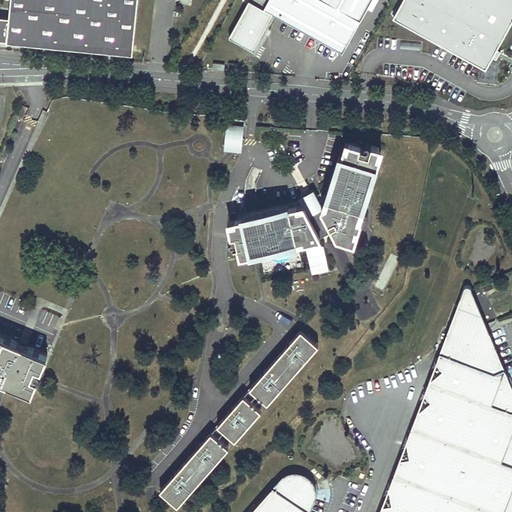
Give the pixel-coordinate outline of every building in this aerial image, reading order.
[(0,0),(0,39),(7,40),(8,33),(135,46),(139,0),(0,0)] [(370,0),(250,0),(343,50),(361,17),(370,0)] [(511,25),(511,0),(405,0),(396,18),(489,68),(511,25)] [(135,46),(8,33),(7,40),(134,53),(135,46)] [(41,106),(49,110),(54,98),(44,100),(41,106)] [(175,124),(176,132),(186,131),(185,123),(175,124)] [(243,126),(228,125),(225,149),(241,151),(242,138),(241,138),(243,126)] [(304,203),(304,206),(290,209),(289,206),(282,207),(281,205),(249,212),(250,215),(246,216),(236,218),(236,221),(229,222),(232,234),(240,232),(242,242),(238,243),(240,253),(242,254),(251,252),(250,249),(257,247),(258,250),(290,243),(289,240),(303,237),(304,240),(321,236),(333,229),(340,242),(344,244),(346,239),(354,241),(357,233),(354,232),(356,226),(359,227),(361,220),(357,219),(363,201),(366,202),(371,186),(368,185),(370,179),(373,180),(375,172),(372,171),(374,164),(377,165),(380,156),(363,151),(363,150),(360,149),(361,145),(350,141),(348,147),(345,147),(342,154),(340,161),(337,160),(335,168),(338,169),(336,175),(333,174),(328,190),(331,190),(327,204),(324,202),(317,195),(304,202),(304,203)] [(511,511),(511,385),(487,326),(472,289),(471,287),(470,287),(470,286),(469,286),(468,285),(467,285),(466,285),(465,286),(464,287),(458,305),(436,361),(443,369),(429,379),(425,392),(431,400),(417,411),(407,439),(410,456),(400,458),(389,486),(392,503),(382,505),(379,511),(511,511)] [(257,392),(268,402),(319,344),(301,328),(250,386),(257,392)] [(0,378),(6,381),(32,391),(38,377),(32,375),(35,365),(42,368),(48,354),(0,334),(0,378)] [(436,361),(429,379),(443,369),(436,361)] [(38,377),(42,368),(35,365),(32,375),(38,377)] [(250,386),(244,394),(251,400),(257,392),(250,386)] [(425,392),(417,411),(431,400),(425,392)] [(225,429),(235,438),(261,409),(251,400),(244,394),(218,423),(225,429)] [(218,423),(211,430),(218,437),(225,429),(218,423)] [(178,504),(229,446),(218,437),(211,430),(160,488),(178,504)] [(410,456),(407,439),(400,458),(410,456)] [(309,511),(314,502),(316,493),(314,483),(308,475),(299,471),(289,472),(280,477),(249,511),(309,511)] [(392,503),(389,486),(382,505),(392,503)]
